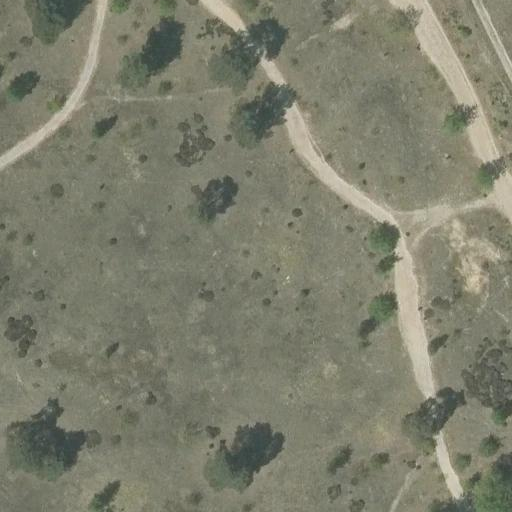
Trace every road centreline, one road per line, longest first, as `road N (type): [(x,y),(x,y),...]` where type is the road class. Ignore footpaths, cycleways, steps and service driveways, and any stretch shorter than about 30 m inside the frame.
road 1 (track): [(511,195),(424,0)]
road 2 (track): [(0,164),(67,108),(93,63),(101,0)]
